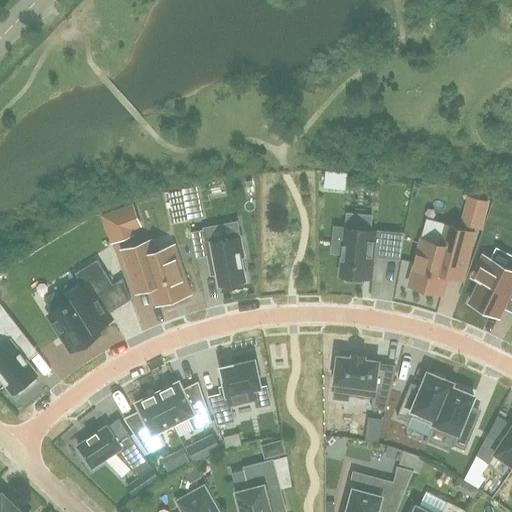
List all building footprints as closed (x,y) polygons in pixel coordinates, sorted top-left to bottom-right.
[(328,169),(326,188),(347,191),(350,171),(328,169)] [(183,189),(166,192),(172,223),(189,219),(183,192),(183,189)] [(198,189),(183,192),(189,219),(204,216),(198,189)] [(482,230),(489,202),(469,197),(462,224),(482,230)] [(131,205),(102,216),(111,242),(132,234),(130,229),(139,225),(131,205)] [(442,295),(447,276),(462,280),(467,261),(474,233),(445,225),(440,244),(422,240),(410,286),(442,295)] [(345,228),(344,228),(335,227),(332,253),(342,254),(340,276),(346,277),(346,281),(363,282),(363,278),(364,274),(364,273),(372,274),(374,257),(378,257),(381,232),(370,231),(345,228)] [(245,281),(241,257),(245,256),(241,237),(207,243),(205,231),(191,233),(196,257),(208,255),(211,275),(217,274),(220,286),(245,281)] [(389,233),(386,258),(400,260),(404,234),(389,233)] [(156,305),(190,293),(174,246),(156,252),(152,243),(152,241),(150,242),(138,246),(122,251),(131,278),(135,291),(136,293),(138,292),(151,288),(156,305)] [(480,281),(470,303),(499,317),(504,307),(511,292),(511,262),(509,268),(491,259),(484,256),(473,278),(480,281)] [(53,314),(49,316),(70,350),(89,339),(99,332),(96,327),(111,318),(109,313),(98,295),(114,285),(113,284),(97,259),(75,273),(78,278),(85,289),(64,302),(66,306),(53,314)] [(38,375),(27,361),(12,341),(23,332),(6,311),(0,316),(0,376),(13,394),(18,390),(20,393),(36,381),(33,378),(38,375)] [(334,359),(332,373),(336,373),(335,382),(351,384),(350,390),(373,393),(373,396),(371,409),(386,411),(396,370),(384,368),(383,371),(378,370),(379,361),(365,360),(365,356),(353,354),(352,358),(338,356),(338,360),(334,359)] [(221,395),(208,398),(217,425),(234,421),(230,405),(254,400),(256,408),(271,405),(266,386),(261,387),(255,360),(221,368),(225,386),(219,387),(221,395)] [(406,395),(397,417),(410,423),(412,416),(434,425),(432,429),(433,429),(452,383),(445,380),(446,377),(445,376),(445,377),(434,372),(433,375),(428,373),(423,387),(417,400),(406,395)] [(179,382),(157,393),(159,396),(164,407),(165,409),(166,411),(171,421),(173,425),(188,417),(194,430),(212,421),(198,381),(183,389),(179,382)] [(452,383),(433,429),(455,438),(452,444),(465,450),(474,428),(463,423),(470,405),(474,396),(470,394),(471,392),(460,387),(459,386),(457,390),(451,387),(452,383)] [(139,411),(124,418),(147,453),(165,445),(159,432),(173,425),(171,421),(166,411),(165,409),(164,407),(159,396),(157,393),(136,403),(139,411)] [(383,419),(370,417),(367,441),(378,443),(383,419)] [(107,426),(78,446),(92,467),(104,459),(121,477),(130,468),(138,476),(152,466),(129,433),(117,441),(107,426)] [(488,434),(476,455),(489,464),(496,454),(511,465),(511,426),(501,443),(488,434)] [(214,435),(205,440),(211,453),(220,449),(214,435)] [(266,457),(285,452),(282,441),(263,446),(266,457)] [(402,451),(393,482),(366,475),(362,491),(353,488),(352,492),(348,491),(344,505),(348,506),(346,511),(377,511),(379,508),(395,511),(396,511),(419,457),(402,451)] [(185,452),(174,457),(179,468),(190,463),(185,452)] [(270,511),(266,495),(280,491),(271,459),(242,467),(248,489),(235,492),(240,511),(270,511)] [(153,470),(144,476),(150,485),(159,479),(153,470)] [(460,477),(455,486),(474,498),(480,489),(460,477)] [(183,511),(218,511),(204,486),(177,501),(183,511)] [(0,496),(0,511),(21,511),(2,494),(0,496)] [(461,511),(463,510),(449,503),(444,511),(429,511),(416,506),(416,507),(412,505),(408,511),(461,511)]
